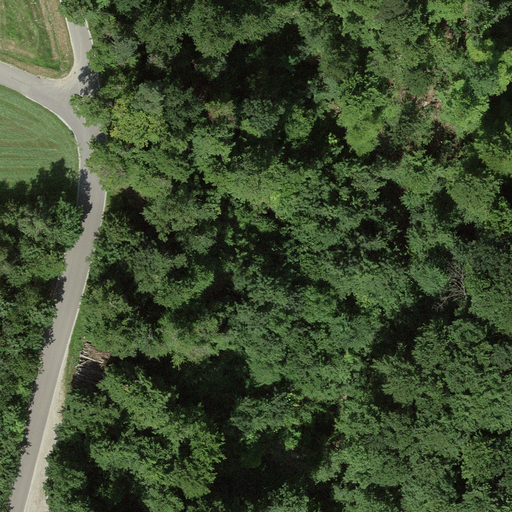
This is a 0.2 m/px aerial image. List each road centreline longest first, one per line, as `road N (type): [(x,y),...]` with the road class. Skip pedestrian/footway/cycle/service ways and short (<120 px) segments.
road 1 (unclassified): [(11,511),(99,177),(95,129)]
road 2 (unclassified): [(95,129),(69,0)]
